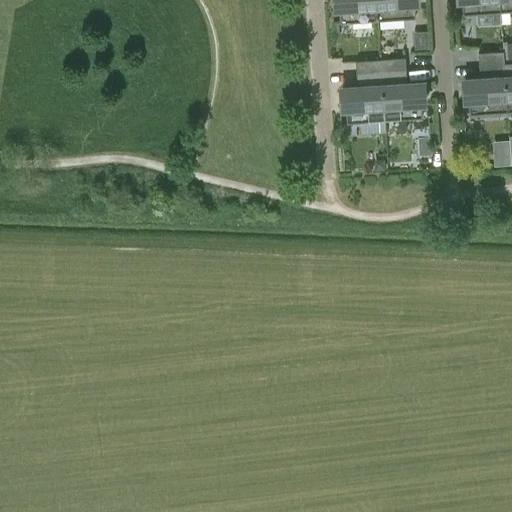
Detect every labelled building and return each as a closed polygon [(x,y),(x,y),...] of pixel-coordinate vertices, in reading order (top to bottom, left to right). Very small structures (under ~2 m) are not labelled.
[(376,0),(338,0),(339,4),(336,4),(337,10),(339,10),(340,23),(378,20),(376,0)] [(376,0),(378,20),(415,17),(415,5),(417,5),(416,0),(376,0)] [(499,0),(459,0),(459,2),(462,2),(462,14),(500,12),(499,0)] [(511,0),(499,0),(500,12),(511,10),(511,0)] [(479,65),(504,63),(503,51),(478,53),(479,65)] [(380,59),(381,72),(406,70),(405,57),(380,59)] [(381,72),(380,59),(355,61),(356,73),(381,72)] [(504,63),(479,65),(480,77),(465,78),(465,84),(467,84),(468,96),(466,96),(466,102),(468,102),(469,114),(507,112),(504,63)] [(406,70),(381,72),(384,120),(422,117),(421,105),(423,105),(423,99),(421,99),(420,87),(422,87),(422,81),(407,82),(406,70)] [(381,72),(356,73),(357,85),(342,86),(342,92),(345,92),(345,104),(343,104),(344,110),(346,110),(347,122),(384,120),(381,72)] [(506,156),(501,156),(493,157),(494,166),(511,163),(511,161),(511,155),(506,156)] [(375,170),(385,170),(384,159),(379,159),(375,165),(375,170)]
